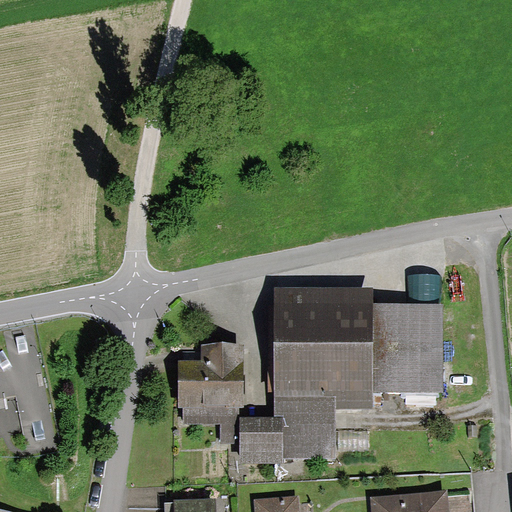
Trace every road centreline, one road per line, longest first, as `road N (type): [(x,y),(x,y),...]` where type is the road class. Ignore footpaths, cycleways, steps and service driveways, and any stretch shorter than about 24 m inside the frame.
road 1 (residential): [(135,288),(487,220)]
road 2 (track): [(135,288),(144,179),(180,0)]
road 3 (residential): [(499,511),(504,411),(487,220)]
road 4 (residential): [(110,511),(135,288)]
road 5 (residential): [(0,314),(135,288)]
